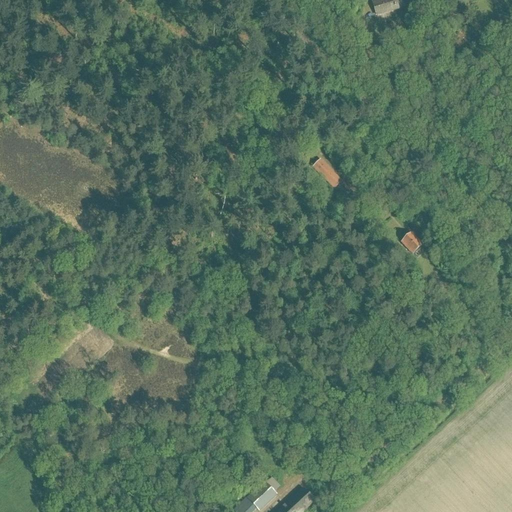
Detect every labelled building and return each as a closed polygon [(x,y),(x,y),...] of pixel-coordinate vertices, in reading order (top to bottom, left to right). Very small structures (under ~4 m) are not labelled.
[(408,0),(380,0),(372,3),(376,18),(405,9),(405,7),(410,5),(408,0)] [(458,3),(452,7),(457,13),(462,9),(458,3)] [(313,169),(334,190),(341,182),(320,161),(313,169)] [(411,235),(402,244),(413,256),(422,247),(411,235)] [(411,270),(415,266),(410,261),(407,265),(411,270)] [(241,495),(232,504),(236,508),(232,511),(233,511),(253,511),(257,509),(274,493),(266,484),(264,482),(245,499),(241,495)] [(303,511),(315,501),(303,489),(279,511),(303,511)]
